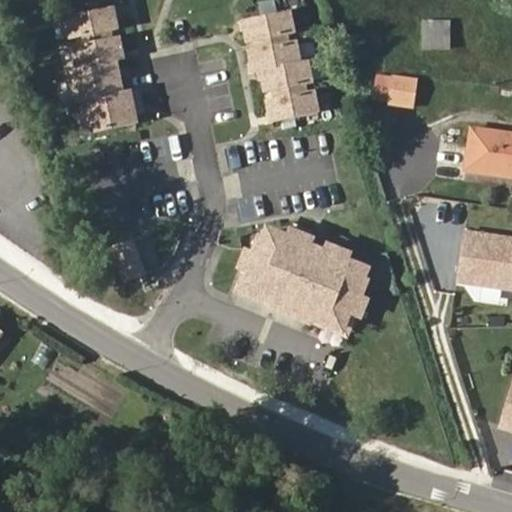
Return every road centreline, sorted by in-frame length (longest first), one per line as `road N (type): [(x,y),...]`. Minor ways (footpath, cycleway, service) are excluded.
road 1 (residential): [(511,509),(282,435),(144,360)]
road 2 (unknown): [(410,155),(402,200),(499,505)]
road 3 (residential): [(186,71),(218,201),(210,243),(144,360)]
road 4 (residential): [(144,360),(0,271)]
